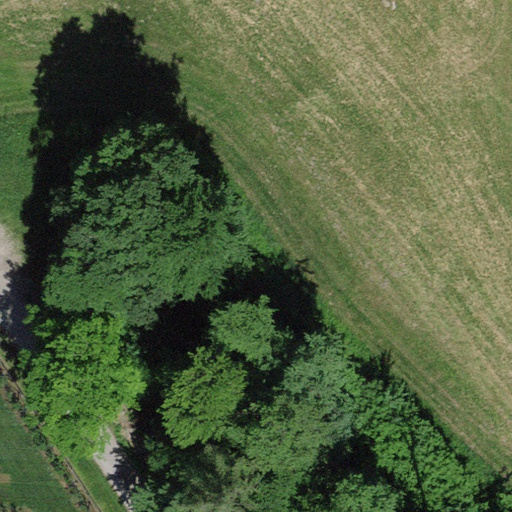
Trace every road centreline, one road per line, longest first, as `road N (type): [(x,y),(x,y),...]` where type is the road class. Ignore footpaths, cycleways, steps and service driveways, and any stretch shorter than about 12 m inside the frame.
road 1 (track): [(0,67),(144,61),(511,166)]
road 2 (track): [(145,511),(0,304)]
